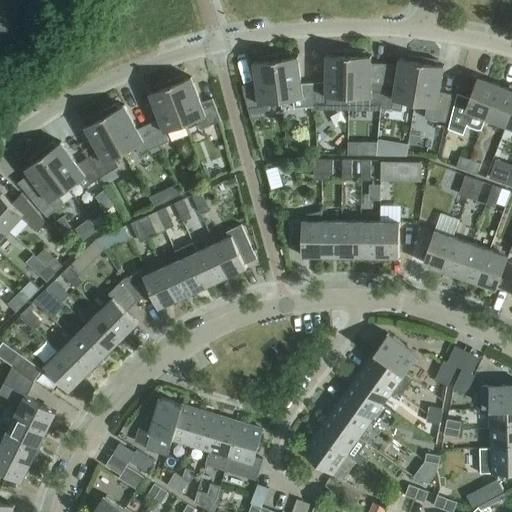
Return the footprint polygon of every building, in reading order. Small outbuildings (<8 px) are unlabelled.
[(349,107),(349,51),(334,50),(333,55),(327,55),(327,83),(314,83),(315,107),(327,106),(349,107)] [(349,51),(349,107),(370,107),(381,108),(383,84),(371,83),(372,56),(365,56),(365,51),(349,51)] [(305,108),(315,107),(314,83),(302,84),(298,57),(292,57),(291,53),(276,55),(282,101),(293,99),(295,109),(305,108)] [(270,102),(282,101),(276,55),(260,57),(261,61),(254,62),(258,90),(244,91),(251,119),(272,116),(270,102)] [(383,84),(381,108),(392,109),(402,111),(403,101),(415,103),(423,57),(408,55),(406,59),(400,58),(396,85),(383,84)] [(423,57),(415,103),(427,105),(425,119),(446,122),(453,95),(440,93),(444,66),(438,64),(438,60),(423,57)] [(184,75),(169,81),(186,124),(197,120),(201,129),(221,121),(213,99),(202,103),(192,77),(185,80),(184,75)] [(486,118),(499,85),(478,77),(470,98),(457,94),(449,130),(464,135),(467,125),(470,128),(476,130),(482,130),(486,118)] [(160,119),(149,124),(159,146),(169,141),(166,132),(186,124),(169,81),(155,86),(156,91),(150,93),(160,119)] [(486,118),(507,126),(511,112),(511,85),(511,84),(509,89),(499,85),(486,118)] [(116,104),(103,112),(125,152),(136,146),(140,155),(150,150),(159,146),(149,124),(138,129),(125,105),(119,108),(116,104)] [(99,151),(88,157),(101,178),(110,172),(120,167),(115,158),(125,152),(103,112),(89,119),(91,123),(86,127),(99,151)] [(380,152),(381,139),(352,138),(352,152),(380,152)] [(407,156),(409,145),(388,141),(386,156),(407,156)] [(53,142),(41,151),(69,188),(86,175),(92,183),(101,178),(88,157),(78,164),(62,142),(56,146),(53,142)] [(69,188),(41,151),(28,161),(31,164),(26,168),(42,191),(32,198),(47,217),(65,204),(59,196),(69,188)] [(457,167),(467,171),(471,160),(461,156),(457,167)] [(314,174),(324,175),(324,159),(315,159),(314,174)] [(324,159),(324,175),(333,175),(333,160),(324,159)] [(343,175),(352,175),(353,160),(343,160),(343,175)] [(362,175),(371,175),(371,160),(362,160),(362,175)] [(471,160),(467,171),(477,175),(482,163),(471,160)] [(422,162),(381,162),(381,181),(422,182),(422,162)] [(278,167),(266,170),(272,189),(283,186),(278,167)] [(497,181),(508,185),(511,174),(501,170),(497,181)] [(461,190),(470,193),(475,179),(466,176),(461,190)] [(238,185),(234,178),(227,182),(231,189),(238,185)] [(475,179),(470,193),(478,196),(484,182),(475,179)] [(488,200),(497,203),(502,188),(493,185),(488,200)] [(192,195),(199,209),(208,205),(201,191),(192,195)] [(0,192),(0,222),(9,231),(22,217),(38,232),(47,222),(27,199),(18,209),(0,192)] [(165,203),(160,192),(151,197),(155,207),(165,203)] [(175,203),(181,217),(190,213),(184,199),(175,203)] [(173,221),(166,207),(157,211),(164,225),(173,221)] [(306,221),(291,221),(291,245),(303,245),(302,256),(322,256),(323,221),(323,211),(306,215),(306,221)] [(459,229),(460,215),(443,214),(442,228),(459,229)] [(148,215),(140,219),(146,233),(155,229),(148,215)] [(64,216),(55,224),(63,234),(72,227),(64,216)] [(146,233),(140,219),(131,223),(138,237),(146,233)] [(322,256),(342,257),(342,221),(323,221),(322,256)] [(342,257),(361,257),(361,221),(342,221),(342,257)] [(361,257),(380,257),(380,222),(361,221),(361,257)] [(0,240),(9,231),(0,222),(0,240)] [(380,222),(380,257),(400,257),(400,222),(380,222)] [(229,237),(215,244),(229,276),(247,268),(246,264),(253,259),(253,261),(257,259),(242,225),(226,232),(229,237)] [(424,263),(442,270),(454,237),(435,230),(424,263)] [(442,270),(460,276),(472,243),(454,237),(442,270)] [(194,243),(175,251),(179,260),(180,260),(195,292),(212,284),(197,252),(198,252),(194,243)] [(460,276),(479,283),(490,250),(472,243),(460,276)] [(198,252),(197,252),(212,284),(229,276),(215,244),(198,252)] [(490,250),(479,283),(497,290),(509,256),(490,250)] [(54,257),(46,265),(55,274),(63,266),(54,257)] [(180,260),(179,260),(162,268),(177,300),(195,292),(180,260)] [(55,274),(46,265),(39,273),(47,282),(55,274)] [(80,278),(69,267),(62,274),(73,284),(80,278)] [(143,270),(124,279),(139,300),(152,294),(159,308),(177,300),(162,268),(145,276),(143,270)] [(113,299),(100,312),(125,337),(139,323),(128,311),(139,300),(124,279),(109,294),(113,299)] [(48,287),(59,298),(66,291),(55,281),(48,287)] [(24,288),(16,296),(24,304),(32,297),(24,288)] [(35,301),(46,312),(52,305),(42,294),(35,301)] [(24,304),(16,296),(8,304),(17,312),(24,304)] [(21,315),(32,325),(39,318),(28,308),(21,315)] [(100,312),(86,325),(111,350),(125,337),(100,312)] [(86,325),(73,339),(97,364),(111,350),(86,325)] [(389,334),(375,352),(405,373),(418,355),(389,334)] [(73,339),(59,352),(84,377),(97,364),(73,339)] [(10,364),(13,367),(13,366),(35,382),(43,370),(18,352),(10,364)] [(84,377),(59,352),(45,366),(70,391),(84,377)] [(375,352),(364,368),(393,389),(393,390),(401,396),(413,380),(405,374),(405,373),(375,352)] [(457,367),(447,362),(444,361),(435,380),(448,386),(457,367)] [(21,405),(16,414),(48,430),(57,412),(27,397),(35,382),(13,366),(13,367),(4,384),(16,389),(11,400),(21,405)] [(364,368),(352,384),(382,406),(393,390),(393,389),(364,368)] [(463,369),(454,388),(466,394),(475,375),(463,369)] [(352,384),(341,401),(370,422),(382,406),(352,384)] [(511,408),(511,385),(490,386),(483,386),(483,409),(491,409),(511,408)] [(168,456),(173,440),(183,405),(161,398),(146,449),(168,456)] [(341,401),(329,417),(359,438),(359,437),(370,422),(341,401)] [(173,440),(192,445),(202,411),(183,405),(173,440)] [(430,406),(428,414),(442,417),(443,409),(430,406)] [(511,408),(491,409),(491,429),(511,428),(511,408)] [(192,445),(210,451),(211,451),(221,416),(202,411),(192,445)] [(16,414),(8,431),(39,447),(48,430),(16,414)] [(442,417),(428,414),(427,422),(440,425),(442,417)] [(206,464),(226,470),(240,422),(221,416),(211,451),(210,451),(206,464)] [(329,417),(318,433),(357,461),(357,462),(362,465),(367,458),(360,453),(367,443),(359,437),(359,438),(329,417)] [(448,419),(446,427),(460,430),(461,422),(448,419)] [(240,422),(226,470),(257,480),(263,459),(256,457),(264,429),(240,422)] [(460,430),(446,427),(444,435),(458,437),(460,430)] [(511,428),(491,429),(492,449),(511,448),(511,428)] [(8,431),(0,447),(0,448),(31,464),(39,447),(8,431)] [(357,461),(318,433),(303,453),(343,481),(357,462),(357,461)] [(0,470),(22,482),(31,464),(0,448),(0,470)] [(511,448),(492,449),(480,449),(480,473),(492,473),(511,472),(511,448)] [(130,461),(148,473),(155,460),(137,449),(130,461)] [(427,453),(425,461),(439,464),(441,456),(427,453)] [(425,462),(421,467),(434,477),(438,471),(439,464),(425,461),(425,462)] [(127,466),(119,478),(137,489),(145,477),(127,466)] [(168,485),(174,489),(182,477),(175,473),(168,485)] [(182,477),(174,489),(181,493),(189,481),(182,477)] [(497,480),(489,484),(496,497),(504,493),(497,480)] [(147,496),(154,500),(162,488),(155,484),(147,496)] [(405,495),(415,499),(419,488),(409,485),(405,495)] [(162,488),(154,500),(161,504),(168,492),(162,488)] [(419,488),(415,499),(425,502),(429,492),(419,488)] [(203,506),(210,511),(217,499),(210,495),(203,506)] [(434,506),(444,509),(447,499),(438,495),(434,506)] [(96,511),(123,511),(126,508),(106,496),(96,511)] [(447,499),(444,509),(450,511),(453,511),(457,502),(447,499)] [(0,511),(13,511),(15,505),(0,502),(0,511)] [(249,511),(260,511),(262,507),(253,503),(249,511)] [(384,511),(386,509),(374,503),(369,511),(384,511)]
